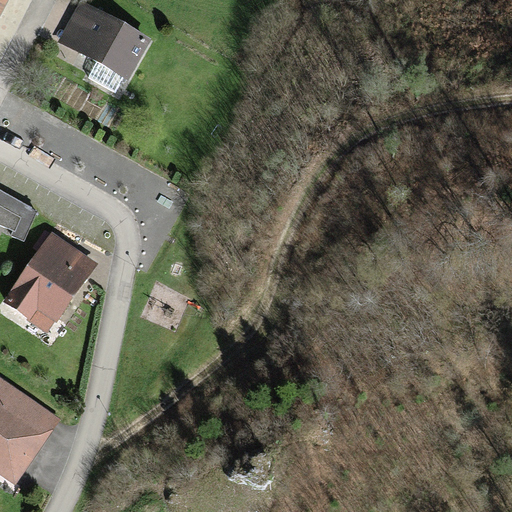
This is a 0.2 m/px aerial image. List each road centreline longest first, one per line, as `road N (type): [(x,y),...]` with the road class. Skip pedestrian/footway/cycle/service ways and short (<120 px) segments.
road 1 (track): [(511,99),(387,118),(346,140),(283,240),(248,340),(75,464)]
road 2 (residential): [(54,511),(84,437),(123,270),(123,232),(104,205),(0,146)]
